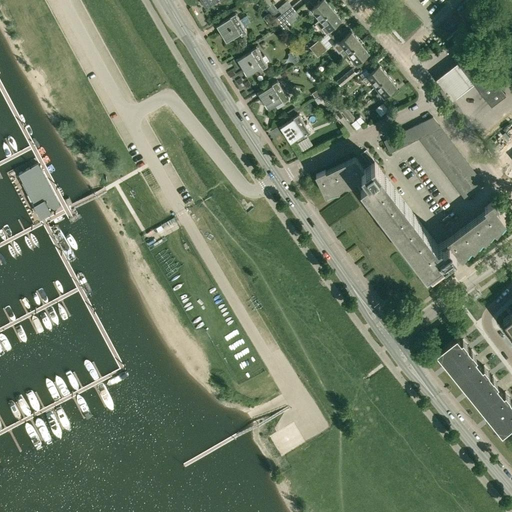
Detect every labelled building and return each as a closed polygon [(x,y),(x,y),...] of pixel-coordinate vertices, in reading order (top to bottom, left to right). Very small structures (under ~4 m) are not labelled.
[(287,0),(277,8),(282,13),(283,14),(292,6),(287,0)] [(315,13),(320,18),(333,8),(326,0),(320,0),(309,9),(314,14),(315,13)] [(297,11),(296,11),(292,6),(283,14),(282,13),(274,19),(280,26),(297,11)] [(320,18),(320,19),(316,22),(323,31),(325,30),(328,33),(333,29),(332,27),(342,19),(333,8),(320,18)] [(280,26),(284,30),(301,16),(297,11),(280,26)] [(247,31),(244,25),(251,21),(247,15),(240,19),(236,12),(230,15),(231,16),(217,24),(227,40),(240,32),(242,34),(247,31)] [(263,17),(268,23),(273,19),(269,13),(263,17)] [(335,42),(333,43),(338,50),(343,56),(348,52),(360,42),(351,31),(338,42),(337,40),(335,42)] [(309,47),(313,52),(314,52),(324,44),(320,39),(309,47)] [(360,42),(348,52),(352,58),(350,59),(355,64),(369,52),(360,42)] [(328,49),(324,44),(314,52),(318,57),(328,49)] [(238,58),(248,74),(261,66),(263,68),(268,64),(266,61),(269,60),(265,55),(263,56),(256,46),(251,49),(251,50),(238,58)] [(506,94),(494,80),(468,46),(454,57),(491,106),(506,94)] [(360,74),(363,78),(362,79),(366,84),(371,80),(375,86),(388,75),(379,64),(369,72),(367,69),(360,74)] [(341,85),(353,76),(357,73),(352,68),(337,80),(341,85)] [(397,86),(388,75),(375,86),(380,91),(376,94),(380,99),(384,96),(397,86)] [(272,83),(259,92),(269,107),(282,99),(284,101),(289,98),(277,79),(272,83)] [(325,90),(319,94),(320,95),(323,100),(332,113),(338,109),(329,95),(325,90)] [(338,107),(343,112),(348,108),(344,103),(338,107)] [(343,112),(351,123),(356,119),(348,108),(343,112)] [(294,139),(297,143),(307,136),(306,134),(311,131),(299,113),(294,116),(294,117),(281,125),(291,141),(294,139)] [(433,116),(425,120),(427,126),(437,121),(433,116)] [(425,120),(419,123),(424,134),(430,132),(430,131),(427,126),(425,120)] [(441,126),(437,121),(427,126),(430,131),(441,126)] [(419,137),(424,134),(419,123),(413,126),(419,137)] [(413,140),(419,137),(413,126),(408,129),(413,140)] [(441,126),(430,131),(430,132),(433,136),(443,129),(441,126)] [(407,143),(413,140),(408,129),(402,132),(407,143)] [(437,141),(446,134),(443,129),(433,136),(437,141)] [(402,146),(407,143),(402,132),(396,135),(402,146)] [(433,136),(430,132),(424,134),(419,137),(424,143),(433,136)] [(441,146),(450,139),(446,134),(437,141),(441,146)] [(396,135),(390,137),(396,148),(402,146),(396,135)] [(424,143),(428,148),(437,141),(433,136),(424,143)] [(390,151),(396,148),(390,137),(385,140),(390,151)] [(302,144),(307,153),(316,147),(310,139),(302,144)] [(444,151),(454,144),(450,139),(441,146),(444,151)] [(437,141),(428,148),(431,153),(441,146),(437,141)] [(448,156),(458,149),(454,144),(444,151),(448,156)] [(441,146),(431,153),(435,158),(444,151),(441,146)] [(452,161),(461,154),(458,149),(448,156),(452,161)] [(435,158),(439,163),(448,156),(444,151),(435,158)] [(456,166),(465,159),(461,154),(452,161),(456,166)] [(448,156),(439,163),(443,168),(452,161),(448,156)] [(459,171),(469,164),(465,159),(456,166),(459,171)] [(505,219),(495,206),(498,204),(495,199),(485,206),(487,210),(438,247),(379,170),(382,169),(375,160),(362,169),(352,161),(323,174),(322,171),(316,173),(326,193),(332,190),(339,189),(339,187),(345,184),(352,183),(352,181),(358,178),(362,183),(361,183),(427,270),(429,268),(432,272),(446,261),(449,263),(453,258),(459,253),(459,254),(460,253),(459,252),(463,249),(466,251),(471,245),(470,244),(475,240),(477,242),(482,236),(482,235),(485,232),(488,235),(494,228),(493,227),(498,223),(500,225),(505,219)] [(452,161),(443,168),(446,173),(456,166),(452,161)] [(463,176),(473,169),(469,164),(459,171),(463,176)] [(60,206),(39,165),(19,175),(40,216),(60,206)] [(456,166),(446,173),(450,178),(459,171),(456,166)] [(467,181),(476,174),(473,169),(463,176),(467,181)] [(459,171),(450,178),(454,183),(463,176),(459,171)] [(471,186),(480,179),(476,174),(467,181),(471,186)] [(463,176),(454,183),(458,188),(467,181),(463,176)] [(474,191),(476,190),(484,184),(480,179),(471,186),(474,191)] [(467,181),(458,188),(461,193),(471,186),(467,181)] [(471,186),(461,193),(465,198),(474,191),(471,186)] [(245,206),(253,210),(255,204),(247,200),(245,206)] [(511,312),(503,320),(511,332),(511,312)] [(472,351),(471,350),(466,344),(465,345),(457,335),(438,350),(459,377),(478,362),(470,352),(472,351)] [(243,362),(255,356),(253,351),(240,358),(243,362)] [(493,377),(489,372),(488,371),(486,372),(478,362),(459,377),(481,404),(500,388),(492,378),(493,377)] [(511,422),(511,400),(509,397),(508,398),(500,388),(481,404),(502,430),(511,422)] [(300,426),(275,439),(287,459),(311,446),(300,426)]
